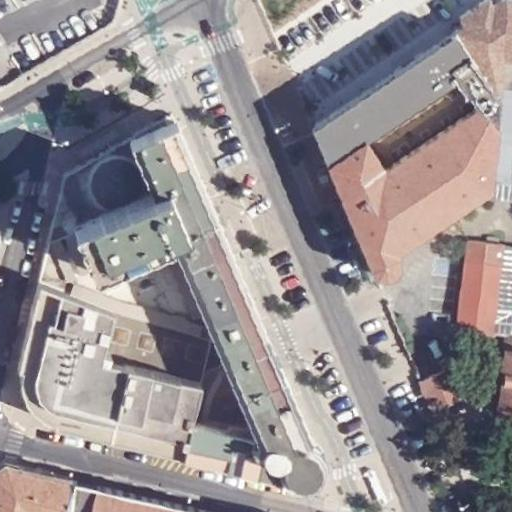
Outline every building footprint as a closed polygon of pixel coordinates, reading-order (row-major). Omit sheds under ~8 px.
[(36,39),(49,63),(116,25),(122,0),(12,0),(17,10),(38,0),(89,0),(93,7),(36,39)] [(255,0),(253,18),(281,66),(299,55),(295,55),(390,0),(255,0)] [(511,0),(502,0),(494,6),(490,0),(484,0),(460,16),(462,24),(457,27),(460,30),(511,120),(511,0)] [(316,123),(312,129),(337,191),(373,275),(389,275),(395,271),(399,260),(397,250),(490,189),(491,184),(511,185),(511,180),(511,120),(460,30),(334,111),(316,123)] [(209,338),(257,317),(171,114),(62,176),(38,281),(209,338)] [(491,184),(490,189),(489,200),(511,202),(511,180),(511,185),(491,184)] [(492,331),(494,308),(502,244),(465,239),(454,332),(491,336),(492,331)] [(509,308),(511,283),(511,282),(511,244),(502,244),(494,308),(511,309),(511,308),(509,308)] [(180,453),(209,338),(38,281),(17,369),(21,370),(16,391),(18,402),(26,411),(52,420),(52,423),(180,453)] [(511,336),(511,309),(494,308),(492,331),(509,332),(508,336),(511,336)] [(308,438),(257,317),(209,338),(180,453),(181,453),(310,483),(322,476),(325,464),(323,455),(318,450),(311,436),(308,438)] [(511,336),(508,336),(506,336),(498,422),(511,422),(511,336)] [(451,368),(419,382),(432,413),(465,400),(451,368)] [(511,459),(484,457),(484,466),(511,468),(511,459)] [(0,465),(0,511),(63,511),(69,478),(4,463),(0,465)] [(456,468),(457,472),(470,473),(471,465),(457,464),(456,468)]
